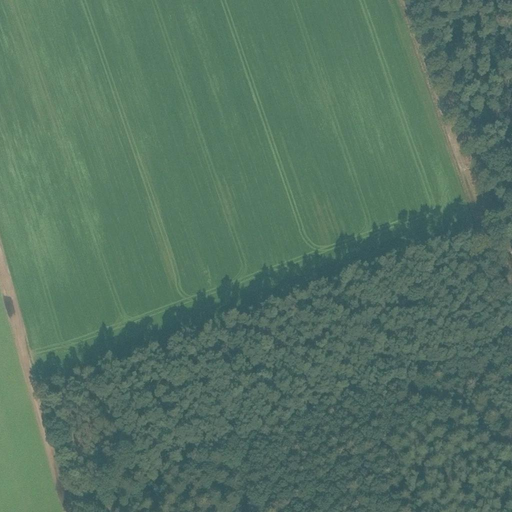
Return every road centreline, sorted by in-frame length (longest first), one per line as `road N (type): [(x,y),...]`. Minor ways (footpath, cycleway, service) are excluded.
road 1 (track): [(0,270),(70,511)]
road 2 (track): [(403,0),(460,169)]
road 3 (track): [(460,169),(511,320)]
